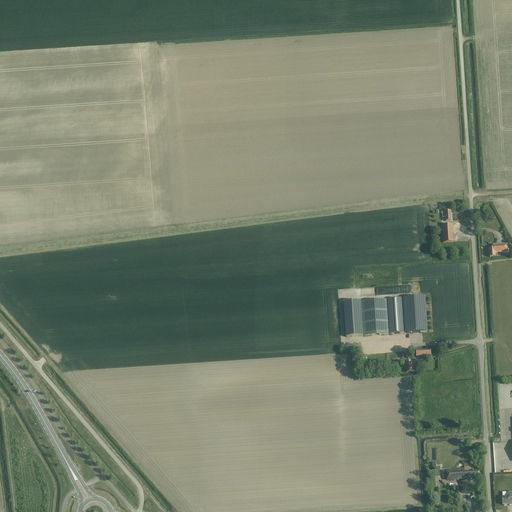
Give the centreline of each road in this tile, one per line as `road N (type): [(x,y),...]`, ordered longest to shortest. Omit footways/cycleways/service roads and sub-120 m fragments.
road 1 (unclassified): [(490,511),(457,0)]
road 2 (track): [(0,252),(470,195)]
road 3 (secondary): [(67,463),(0,353)]
